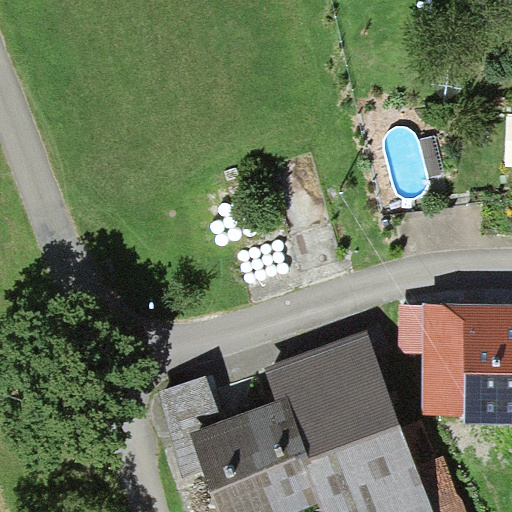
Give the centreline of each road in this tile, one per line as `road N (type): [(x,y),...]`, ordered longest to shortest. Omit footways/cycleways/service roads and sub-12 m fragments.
road 1 (track): [(147,511),(109,386),(0,104)]
road 2 (track): [(109,386),(409,273),(511,274)]
